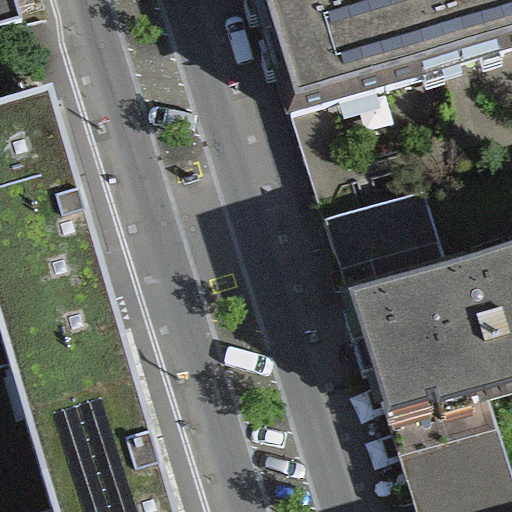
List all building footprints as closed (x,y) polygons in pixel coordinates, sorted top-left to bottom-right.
[(0,0),(0,26),(21,21),(14,0),(0,0)] [(511,0),(251,0),(288,116),(484,54),(511,45),(511,0)] [(511,142),(484,54),(288,116),(317,207),(323,227),(426,195),(446,259),(511,238),(511,142)] [(0,511),(161,511),(42,99),(0,111),(0,511)] [(511,377),(511,238),(446,259),(426,195),(323,227),(402,511),(511,511),(511,488),(480,387),(511,377)]
